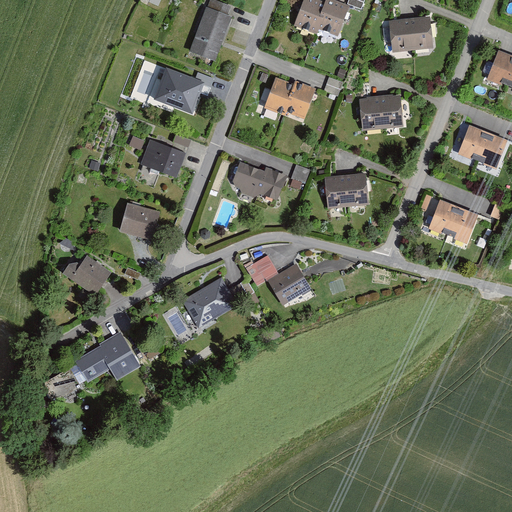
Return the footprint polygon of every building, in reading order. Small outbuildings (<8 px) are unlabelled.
[(325,0),(325,1),(321,0),(303,0),(294,25),(318,34),(319,29),(339,36),(350,5),(336,0),(325,0)] [(348,0),(348,3),(361,9),(364,0),(348,0)] [(230,18),(206,10),(190,53),(214,62),(230,18)] [(432,17),(389,21),(392,51),(435,47),(432,17)] [(511,55),(499,51),(487,82),(511,91),(511,55)] [(195,78),(166,67),(154,99),(192,114),(204,85),(205,82),(195,78)] [(337,77),(343,79),(347,70),(340,68),(337,77)] [(204,85),(211,87),(214,78),(198,72),(195,78),(205,82),(204,85)] [(294,83),(276,77),(264,108),(285,116),(287,112),(305,119),(316,88),(295,80),(294,83)] [(329,77),(324,91),(338,96),(343,82),(329,77)] [(401,96),(361,100),(364,132),(404,129),(401,96)] [(509,142),(471,127),(460,155),(498,170),(509,142)] [(173,142),(189,147),(191,140),(176,134),(173,142)] [(133,135),(129,145),(141,149),(145,140),(133,135)] [(186,153),(150,139),(141,164),(177,177),(186,153)] [(283,177),(240,164),(232,191),(275,204),(283,177)] [(304,187),(308,167),(296,164),(292,184),(304,187)] [(367,175),(325,179),(327,207),(370,204),(367,175)] [(420,210),(434,215),(439,198),(426,193),(420,210)] [(480,215),(441,200),(430,230),(469,245),(480,215)] [(496,202),(490,215),(499,218),(504,204),(496,202)] [(163,214),(127,205),(120,233),(157,242),(163,214)] [(111,273),(85,257),(71,279),(96,295),(111,273)] [(296,264),(266,280),(281,306),(310,290),(296,264)] [(224,277),(182,301),(198,328),(240,304),(224,277)] [(121,335),(75,360),(88,384),(112,371),(117,380),(139,368),(121,335)]
